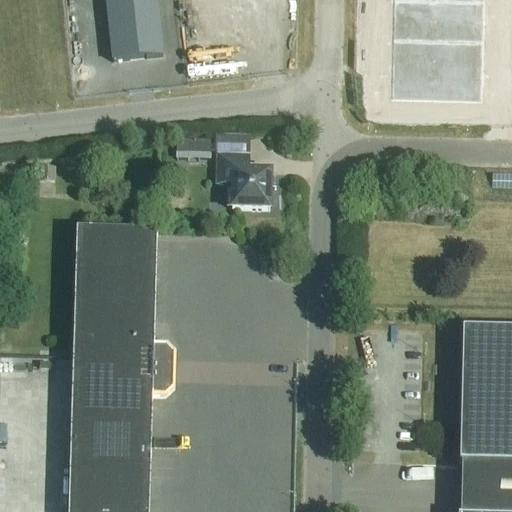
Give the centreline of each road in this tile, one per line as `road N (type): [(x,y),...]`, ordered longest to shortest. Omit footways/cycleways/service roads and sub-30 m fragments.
road 1 (unclassified): [(318,511),(323,209),(326,183),(342,163)]
road 2 (unclassified): [(0,134),(324,97)]
road 3 (unclassified): [(511,156),(380,153),(342,163)]
